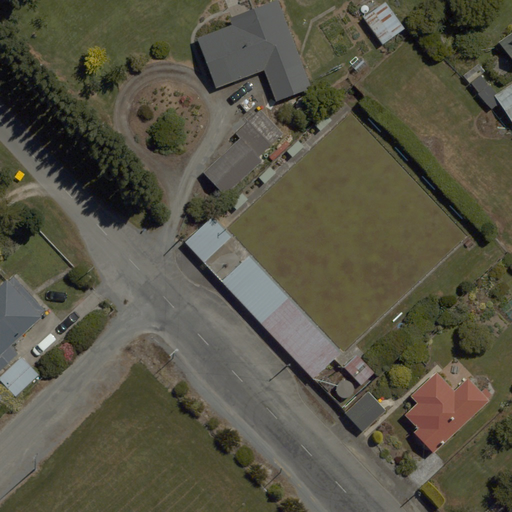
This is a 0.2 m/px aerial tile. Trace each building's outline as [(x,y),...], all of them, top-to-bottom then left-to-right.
[(232,25),(198,37),(216,88),(268,70),(277,98),(315,85),(285,0),(253,0),(227,9),(232,25)] [(407,27),(388,2),(363,20),(382,46),(407,27)] [(358,46),(344,22),(327,32),(342,56),(358,46)] [(511,34),(501,44),(511,57),(511,34)] [(492,110),(501,104),(511,119),(511,86),(499,96),(489,82),(478,90),(492,110)] [(206,261),(234,234),(212,212),(185,239),(206,261)] [(341,354),(247,254),(220,279),(314,379),(341,354)] [(51,310),(14,271),(0,284),(0,372),(21,352),(15,345),(51,310)] [(354,345),(339,360),(362,384),(377,369),(354,345)] [(42,374),(23,355),(0,378),(0,379),(19,398),(42,374)] [(440,363),(398,403),(422,428),(411,437),(431,458),(494,398),(484,388),(456,357),(444,368),(440,363)] [(369,393),(349,409),(366,430),(386,414),(369,393)]
